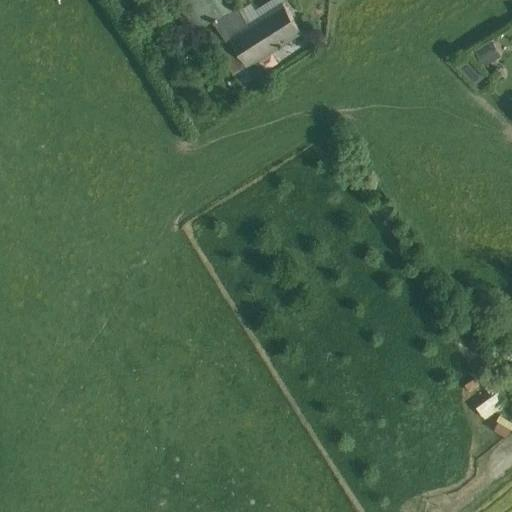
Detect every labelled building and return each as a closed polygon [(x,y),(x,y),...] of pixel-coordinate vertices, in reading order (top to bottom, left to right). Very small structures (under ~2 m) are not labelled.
[(150,0),(157,11),(175,0),(150,0)] [(193,0),(177,0),(197,31),(208,24),(193,0)] [(193,0),(208,24),(213,21),(235,7),(231,0),(193,0)] [(249,3),(239,9),(250,25),(284,4),(281,0),(267,0),(252,9),(249,3)] [(251,27),(231,39),(247,66),(301,32),(284,4),(250,25),(251,27)] [(251,27),(250,25),(239,9),(237,5),(235,7),(213,21),(226,42),(231,39),(251,27)] [(490,37),(472,48),(483,65),(500,55),(490,37)] [(231,39),(226,42),(209,53),(226,79),(247,66),(231,39)] [(477,80),(484,72),(467,56),(460,64),(477,80)] [(477,405),(485,417),(508,401),(500,389),(477,405)]
